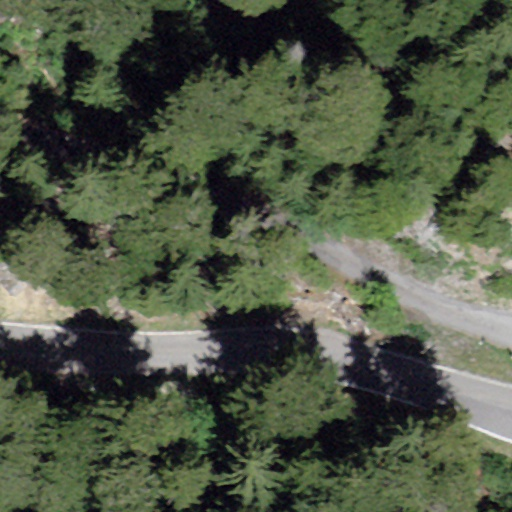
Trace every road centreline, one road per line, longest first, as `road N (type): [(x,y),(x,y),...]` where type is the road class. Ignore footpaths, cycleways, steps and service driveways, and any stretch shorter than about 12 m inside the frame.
road 1 (track): [(511,350),(193,212),(0,102)]
road 2 (tertiary): [(0,343),(111,354),(324,356),(511,413)]
